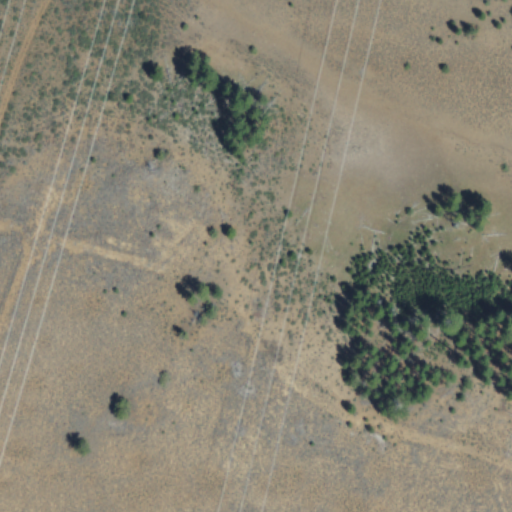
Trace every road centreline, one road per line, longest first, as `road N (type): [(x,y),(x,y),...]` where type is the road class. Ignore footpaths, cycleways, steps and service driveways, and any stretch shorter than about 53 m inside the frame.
road 1 (track): [(511,456),(364,387),(248,299),(172,267),(38,238)]
road 2 (track): [(100,0),(85,98),(38,238)]
